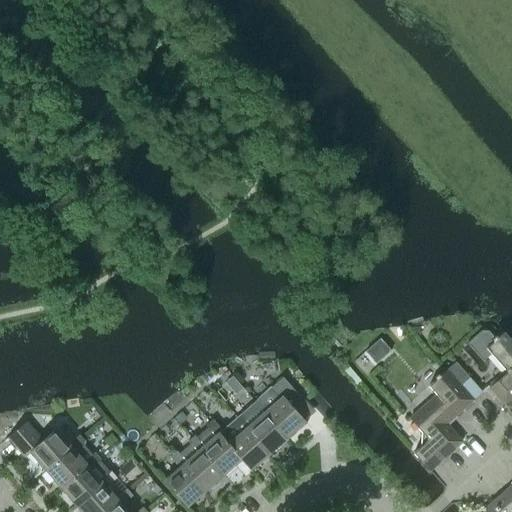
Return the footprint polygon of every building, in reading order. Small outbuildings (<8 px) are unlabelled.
[(489,388),(505,406),(511,399),(511,341),(504,333),(498,338),(497,337),(495,338),(488,330),(481,330),(466,343),(483,362),(492,354),(507,371),(489,388)] [(469,378),(464,372),(456,363),(447,371),(455,380),(460,386),(469,378)] [(439,394),(411,419),(429,439),(413,453),(429,471),(430,470),(444,458),(462,442),(446,424),(473,400),(460,386),(455,380),(447,371),(442,376),(440,374),(436,377),(437,379),(430,385),(439,394)] [(265,412),(287,438),(305,422),(289,404),(299,396),(283,377),(270,389),(259,398),(268,409),(265,412)] [(482,391),(469,378),(460,386),(473,400),(482,391)] [(246,429),(268,453),(287,438),(265,412),(268,409),(259,398),(240,414),(250,425),(246,429)] [(240,457),(239,457),(250,470),(268,453),(246,429),(250,425),(240,414),(222,430),(219,433),(230,445),(230,446),(240,457)] [(201,451),(221,474),(239,457),(240,457),(230,446),(230,445),(219,433),(222,430),(212,419),(207,424),(209,427),(197,438),(199,441),(205,447),(201,451)] [(26,422),(7,438),(24,458),(30,453),(46,470),(71,448),(73,451),(82,444),(81,443),(84,440),(79,434),(68,444),(55,429),(42,440),(26,423),(26,422)] [(183,466),(204,490),(221,474),(201,451),(205,447),(199,441),(197,438),(194,435),(188,441),(189,443),(178,453),(186,463),(183,466)] [(71,448),(46,470),(61,488),(87,465),(90,468),(98,460),(100,459),(94,452),(91,455),(82,444),(73,451),(71,448)] [(179,468),(163,482),(186,507),(204,490),(183,466),(186,463),(178,453),(176,451),(169,457),(179,468)] [(87,465),(61,488),(77,506),(103,483),(105,486),(116,477),(111,471),(109,472),(98,460),(90,468),(87,465)] [(103,483),(77,506),(82,511),(106,511),(118,502),(121,505),(132,495),(126,489),(116,498),(105,486),(103,483)] [(511,511),(511,486),(481,511),(511,511)] [(118,502),(106,511),(146,511),(142,506),(135,511),(127,511),(121,505),(118,502)]
